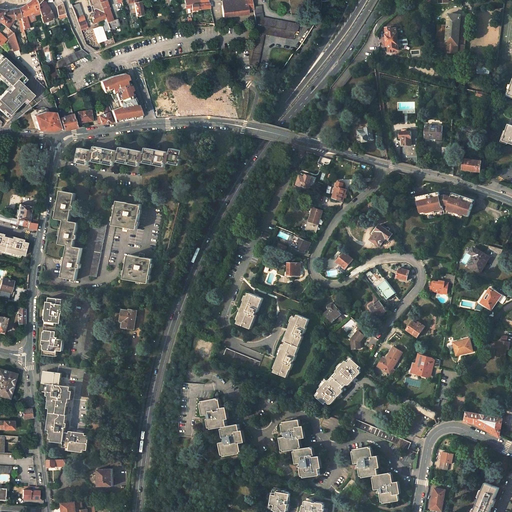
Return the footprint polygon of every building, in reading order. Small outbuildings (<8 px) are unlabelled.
[(34,19),(33,16),(40,13),(36,4),(34,0),(29,0),(28,2),(25,4),(29,14),(31,21),(34,19)] [(34,0),(36,4),(40,13),(41,16),(40,16),(42,23),(53,19),(50,13),(46,6),(42,0),(34,0)] [(109,28),(119,25),(116,19),(113,20),(105,0),(103,1),(100,2),(105,17),(109,28)] [(136,16),(142,14),(139,0),(147,0),(150,13),(152,13),(150,0),(132,0),(133,3),(136,16)] [(250,0),(229,0),(220,1),(222,13),(223,17),(233,16),(232,12),(248,10),(253,9),(252,7),(250,0)] [(62,2),(56,6),(58,19),(66,17),(62,2)] [(91,17),(93,22),(105,17),(100,2),(92,5),(96,15),(91,17)] [(87,27),(78,3),(71,6),(80,30),(87,27)] [(23,29),(28,28),(25,16),(29,14),(25,4),(20,7),(18,8),(20,17),(21,20),(23,29)] [(251,66),(259,68),(263,51),(266,35),(295,40),(296,34),(294,34),(295,31),(297,32),(298,24),(295,23),(262,17),(260,5),(252,7),(253,9),(256,27),(259,28),(254,51),(251,66)] [(12,21),(13,20),(20,17),(18,8),(15,8),(10,9),(5,9),(0,16),(0,22),(5,26),(8,28),(10,23),(12,24),(13,22),(12,21)] [(437,43),(438,50),(464,53),(465,44),(458,44),(461,15),(449,14),(448,25),(446,24),(439,24),(437,24),(437,29),(438,29),(437,43)] [(465,44),(468,16),(461,15),(458,44),(465,44)] [(7,37),(13,50),(17,48),(14,34),(14,32),(9,29),(8,28),(5,26),(4,28),(7,30),(11,34),(7,37)] [(391,27),(387,27),(388,36),(386,36),(387,41),(398,40),(397,33),(396,28),(391,28),(391,27)] [(393,50),(399,49),(398,48),(401,47),(401,45),(408,44),(408,39),(398,40),(387,41),(387,46),(389,45),(390,52),(392,51),(393,51),(393,50)] [(58,68),(87,55),(80,50),(55,61),(58,68)] [(21,84),(20,82),(24,77),(1,55),(0,55),(0,78),(1,80),(3,78),(9,83),(10,85),(12,87),(7,92),(5,90),(0,95),(0,110),(2,109),(8,115),(22,101),(24,98),(27,101),(33,95),(21,84)] [(477,66),(476,73),(489,75),(490,68),(477,66)] [(129,117),(133,116),(133,118),(139,116),(141,113),(138,105),(135,106),(134,102),(136,101),(135,97),(133,98),(129,90),(132,89),(126,73),(114,75),(111,76),(99,81),(103,92),(110,89),(110,90),(113,89),(118,102),(120,101),(121,104),(119,104),(120,108),(119,109),(111,112),(113,117),(114,121),(126,117),(127,118),(129,117)] [(230,88),(223,90),(225,102),(223,102),(227,118),(238,119),(230,88)] [(119,109),(120,108),(119,104),(121,104),(120,101),(118,102),(113,89),(110,90),(110,89),(103,92),(104,93),(110,91),(112,91),(119,109)] [(177,117),(171,95),(164,97),(164,95),(161,96),(162,98),(159,99),(162,108),(165,107),(168,117),(177,117)] [(97,125),(111,123),(109,118),(113,117),(111,112),(109,107),(102,109),(104,114),(98,116),(99,117),(95,118),(96,120),(97,125)] [(8,115),(2,109),(0,110),(7,117),(8,115)] [(40,130),(53,131),(54,129),(61,130),(55,111),(47,111),(34,114),(40,130)] [(91,111),(78,112),(79,121),(92,120),(91,111)] [(72,113),(59,117),(63,130),(77,127),(72,113)] [(443,126),(426,125),(425,138),(442,139),(443,126)] [(368,130),(359,131),(359,136),(360,142),(364,141),(364,143),(369,143),(368,141),(373,140),(372,128),(368,128),(368,130)] [(418,132),(401,132),(401,138),(402,138),(402,145),(404,145),(404,148),(404,157),(417,157),(418,132)] [(81,147),(78,162),(89,165),(90,160),(93,160),(93,161),(114,166),(115,161),(118,161),(118,162),(139,166),(140,161),(144,162),(143,162),(165,167),(166,162),(169,163),(180,166),(183,151),(172,148),(171,154),(168,153),(168,152),(147,148),(145,153),(142,152),(143,151),(121,147),(120,152),(117,151),(96,146),(95,151),(92,150),(81,147)] [(413,162),(417,162),(417,157),(404,157),(404,148),(402,148),(402,158),(413,158),(413,162)] [(440,159),(438,162),(439,166),(442,167),(445,165),(446,161),(443,159),(440,159)] [(481,162),(464,159),(462,170),(480,173),(481,162)] [(300,176),(297,185),(307,188),(308,186),(312,188),(321,166),(317,164),(311,177),(306,175),(305,177),(300,176)] [(342,203),(347,190),(342,189),(343,184),(338,182),(332,199),(342,203)] [(68,246),(62,277),(75,280),(78,268),(79,268),(80,264),(79,264),(82,248),(74,246),(75,239),(77,239),(78,235),(76,235),(79,223),(70,221),(73,210),(74,210),(75,206),(74,205),(76,194),(62,191),(57,219),(65,220),(60,244),(68,246)] [(440,191),(418,194),(421,212),(431,211),(431,209),(437,208),(438,210),(443,209),(440,191)] [(468,217),(474,200),(453,192),(447,209),(452,211),(453,210),(459,212),(458,213),(468,217)] [(118,201),(113,225),(137,230),(144,197),(134,195),(132,204),(128,204),(128,203),(118,201)] [(37,221),(30,219),(30,222),(29,221),(31,206),(19,204),(17,219),(16,225),(36,230),(37,221)] [(309,221),(306,230),(316,233),(323,211),(314,208),(311,217),(314,218),(312,222),(309,221)] [(0,220),(16,225),(17,219),(0,214),(0,220)] [(100,224),(89,276),(96,278),(107,225),(100,224)] [(378,231),(371,240),(380,246),(386,238),(389,240),(393,234),(381,225),(377,230),(378,231)] [(115,227),(108,265),(114,267),(122,228),(115,227)] [(0,232),(0,248),(23,255),(27,241),(20,240),(21,238),(13,236),(13,238),(0,234),(1,233),(0,232)] [(300,239),(296,249),(304,253),(306,250),(308,251),(311,243),(300,239)] [(488,256),(474,248),(473,250),(472,253),(475,255),(469,265),(469,266),(481,273),(485,265),(484,264),(488,256)] [(345,252),(337,262),(346,269),(354,259),(345,252)] [(130,255),(125,279),(149,284),(154,259),(130,255)] [(289,263),(288,275),(299,275),(299,269),(301,269),(301,264),(289,263)] [(400,268),(397,278),(407,281),(410,271),(400,268)] [(0,295),(8,298),(13,281),(2,278),(0,285),(0,295)] [(387,280),(378,287),(387,300),(396,293),(387,280)] [(432,281),(431,291),(438,292),(438,293),(443,294),(443,293),(447,294),(449,283),(446,282),(440,281),(440,282),(432,281)] [(501,295),(491,288),(483,298),(484,299),(481,302),(491,309),(498,300),(498,299),(501,295)] [(241,314),(238,322),(251,328),(257,314),(258,311),(259,311),(264,297),(251,292),(247,301),(248,301),(247,303),(245,302),(242,310),(244,311),(242,315),(241,314)] [(47,349),(46,355),(55,356),(56,350),(63,351),(64,340),(59,339),(59,337),(57,337),(57,331),(55,331),(56,322),(61,323),(62,313),(64,314),(64,310),(63,310),(64,305),(61,305),(62,299),(52,298),(52,302),(49,302),(46,320),(50,320),(48,332),(46,332),(44,344),(45,344),(45,348),(47,349)] [(375,306),(371,309),(378,318),(382,315),(382,314),(387,309),(381,301),(375,305),(375,306)] [(330,310),(325,313),(332,322),(339,317),(340,318),(339,319),(342,322),(346,319),(333,302),(327,307),(330,310)] [(92,309),(86,351),(93,352),(99,309),(92,309)] [(124,327),(135,329),(137,310),(131,309),(130,311),(124,310),(122,321),(125,322),(124,327)] [(277,364),(274,371),(287,377),(290,369),(291,369),(293,363),(293,361),(294,361),(297,355),(300,347),(299,347),(304,336),(302,335),(303,333),(305,334),(308,327),(307,327),(310,319),(299,314),(297,318),(296,317),(294,322),(295,323),(294,326),(292,325),(289,333),(291,334),(289,337),(288,337),(286,341),(287,342),(284,349),(285,350),(284,353),(282,352),(278,360),(280,361),(278,364),(277,364)] [(413,321),(407,329),(417,337),(425,326),(419,322),(417,324),(413,321)] [(364,335),(368,331),(361,325),(357,329),(359,331),(352,339),(352,349),(361,348),(360,342),(365,336),(364,335)] [(505,341),(503,342),(498,341),(497,348),(502,349),(504,351),(503,355),(510,356),(511,351),(510,350),(510,347),(511,346),(511,337),(506,337),(505,341)] [(470,338),(454,342),(457,355),(467,352),(467,353),(473,351),(470,338)] [(381,361),(379,366),(390,372),(400,350),(391,345),(383,362),(381,361)] [(245,354),(227,347),(224,355),(242,362),(245,354)] [(502,349),(500,357),(509,358),(510,356),(503,355),(504,351),(502,349)] [(242,362),(258,369),(261,361),(245,354),(242,362)] [(414,363),(412,371),(425,374),(426,376),(430,377),(434,366),(440,367),(441,361),(420,355),(418,364),(414,363)] [(322,392),(318,397),(326,404),(328,402),(331,404),(333,404),(336,399),(338,398),(339,396),(340,396),(344,392),(343,389),(342,388),(346,384),(348,385),(350,385),(354,380),(356,379),(356,377),(357,377),(361,373),(361,371),(358,369),(361,366),(352,359),(349,362),(347,361),(346,361),(338,371),(337,373),(339,374),(332,381),(331,380),(328,380),(321,389),(320,391),(322,392)] [(0,368),(0,395),(9,398),(16,373),(0,368)] [(84,370),(81,395),(88,396),(91,371),(84,370)] [(63,446),(87,449),(89,434),(81,433),(81,431),(73,430),(73,432),(65,431),(70,386),(60,384),(61,373),(47,371),(44,391),(49,391),(48,400),(51,400),(49,412),(52,412),(49,432),(51,433),(50,438),(64,440),(63,446)] [(178,436),(185,437),(189,383),(183,383),(178,436)] [(189,383),(185,437),(193,437),(197,384),(189,383)] [(197,384),(193,437),(200,438),(203,401),(204,384),(197,384)] [(438,412),(401,395),(399,400),(437,419),(438,412)] [(222,441),(225,455),(241,453),(239,443),(244,442),(242,430),(240,430),(239,423),(227,426),(226,419),(227,418),(225,407),(221,408),(218,397),(203,401),(205,414),(209,413),(212,428),(223,426),(226,441),(222,441)] [(31,408),(22,409),(23,418),(32,417),(31,408)] [(502,419),(467,412),(467,416),(460,415),(459,419),(466,420),(466,421),(475,422),(499,435),(502,422),(502,419)] [(302,462),(304,476),(320,474),(319,467),(320,467),(318,455),(313,456),(312,446),(300,448),(298,438),(304,437),(302,425),(301,425),(299,419),(284,421),(286,436),(283,436),(284,450),(296,449),(298,462),(302,462)] [(0,420),(0,428),(14,429),(14,420),(0,420)] [(408,450),(411,443),(356,420),(353,427),(355,428),(355,427),(387,440),(387,441),(408,450)] [(0,452),(3,452),(3,439),(8,439),(8,440),(14,441),(15,436),(0,434),(0,452)] [(381,489),(384,504),(399,501),(399,495),(400,494),(398,483),(393,483),(391,473),(380,475),(379,469),(380,468),(378,456),(373,457),(372,447),(356,450),(358,463),(362,463),(364,478),(375,476),(378,490),(381,489)] [(443,451),(439,468),(448,470),(449,463),(452,463),(454,453),(443,451)] [(0,472),(11,473),(12,466),(0,465),(0,472)] [(98,468),(99,485),(113,485),(113,468),(98,468)] [(489,511),(492,506),(493,507),(496,499),(495,499),(499,488),(486,482),(477,505),(473,511),(489,511)] [(270,502),(269,506),(273,507),(273,508),(281,510),(281,511),(283,511),(284,510),(287,510),(289,509),(290,503),(289,502),(290,499),(291,499),(293,492),(291,491),(287,490),(287,489),(284,488),(284,489),(276,487),(275,492),(271,491),(269,501),(270,502)] [(442,509),(446,490),(435,488),(431,507),(442,509)] [(23,490),(22,498),(39,499),(39,491),(23,490)] [(305,507),(303,511),(321,511),(322,511),(326,511),(327,509),(325,508),(326,504),(325,503),(309,499),(306,501),(305,504),(304,504),(304,507),(305,507)] [(95,511),(95,504),(89,505),(87,507),(88,509),(83,510),(82,501),(63,502),(63,507),(53,508),(53,511),(95,511)]
